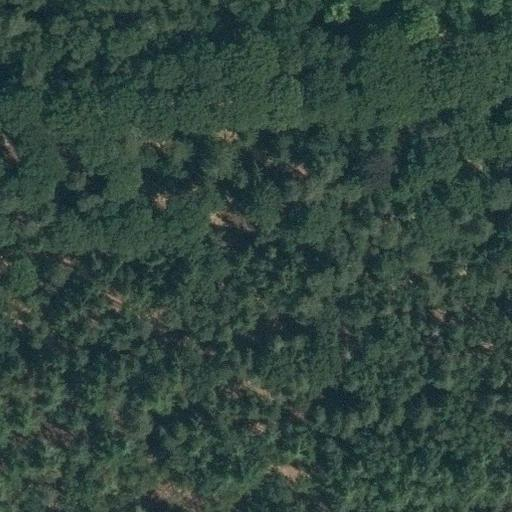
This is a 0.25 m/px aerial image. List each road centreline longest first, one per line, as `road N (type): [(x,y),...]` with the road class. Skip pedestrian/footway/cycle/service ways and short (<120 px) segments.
road 1 (track): [(386,55),(0,93)]
road 2 (track): [(511,42),(386,55)]
